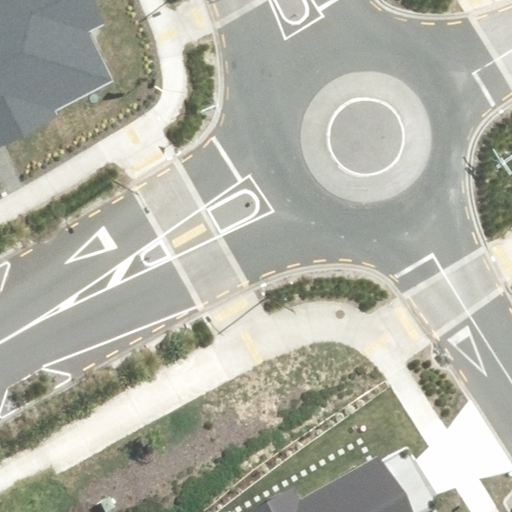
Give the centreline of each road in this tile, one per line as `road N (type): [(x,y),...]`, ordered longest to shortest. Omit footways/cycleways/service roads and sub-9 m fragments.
road 1 (residential): [(0,344),(130,270),(246,191),(275,157)]
road 2 (tertiary): [(410,203),(511,366)]
road 3 (tertiary): [(315,36),(341,25),(398,29),(423,43),(452,83)]
road 4 (tertiary): [(410,203),(379,213),(318,203),(275,157)]
road 5 (tertiary): [(452,83),(460,124),(453,156),(410,203)]
road 6 (tertiary): [(275,157),(269,102),(293,53),(315,36)]
